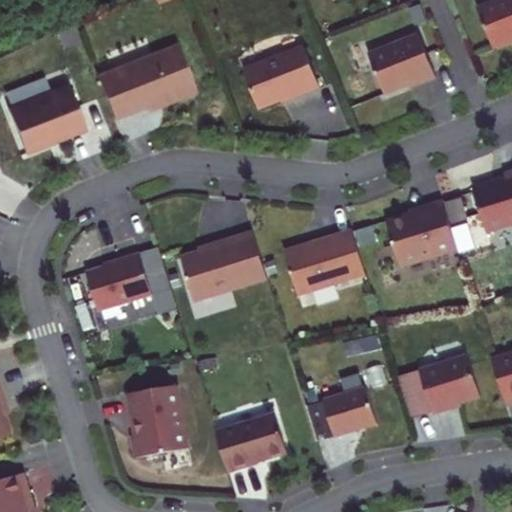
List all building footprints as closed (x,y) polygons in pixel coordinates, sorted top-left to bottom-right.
[(511,0),(496,0),(477,8),(494,49),(511,41),(511,0)] [(369,54),(385,95),(419,81),(420,84),(436,77),(419,34),(369,54)] [(98,76),(115,120),(174,96),(175,101),(197,92),(178,45),(98,76)] [(244,72),(259,111),(293,97),(294,100),(321,89),(304,48),(244,72)] [(69,86),(8,110),(26,154),(87,130),(69,86)] [(511,224),(511,171),(505,174),(506,179),(473,187),(487,232),(511,224)] [(422,210),(387,221),(401,267),(458,250),(443,201),(421,208),(422,210)] [(366,274),(353,230),(286,251),(299,295),(366,274)] [(268,279),(254,232),(233,239),(234,241),(182,257),(195,302),(268,279)] [(159,248),(140,254),(153,296),(157,295),(172,290),(159,248)] [(87,273),(99,313),(153,296),(140,254),(124,259),(125,261),(87,273)] [(458,256),(431,262),(434,276),(462,270),(458,256)] [(178,309),(172,290),(157,295),(163,314),(178,309)] [(136,318),(156,315),(154,301),(134,304),(136,318)] [(511,353),(492,359),(506,405),(511,403),(511,353)] [(480,397),(468,355),(398,377),(402,390),(424,383),(433,412),(433,414),(450,409),(449,406),(480,397)] [(424,383),(402,390),(411,418),(433,412),(424,383)] [(178,385),(126,394),(129,411),(135,410),(137,425),(132,426),(136,448),(187,439),(178,385)] [(0,386),(0,437),(11,434),(1,403),(5,402),(0,386)] [(377,424),(366,387),(307,405),(310,416),(326,411),(334,437),(377,424)] [(326,411),(310,416),(318,442),(334,437),(326,411)] [(275,415),(216,433),(229,474),(257,465),(256,463),(287,453),(275,415)] [(24,473),(0,480),(0,511),(31,511),(26,493),(30,492),(24,473)]
